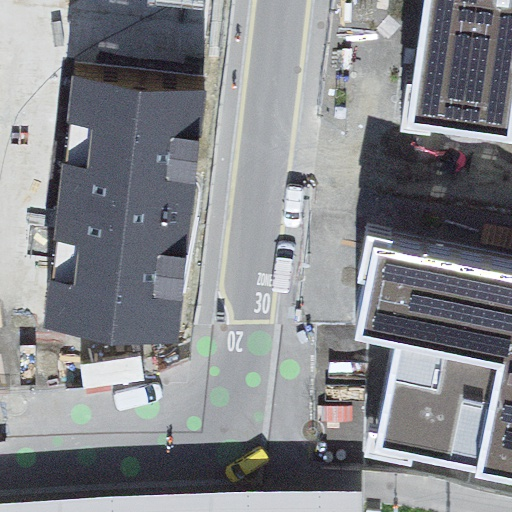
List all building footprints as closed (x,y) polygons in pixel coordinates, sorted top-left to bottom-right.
[(69,313),(46,310),(75,60),(201,74),(208,0),(0,0),(0,374),(63,375),(69,313)] [(511,0),(421,0),(412,69),(433,71),(429,109),(511,121),(511,0)] [(201,74),(75,60),(46,310),(69,313),(176,324),(204,75),(201,74)] [(511,255),(389,230),(379,266),(366,263),(355,317),(397,325),(378,420),(411,428),(409,440),(511,461),(511,255)] [(0,511),(362,511),(363,500),(205,499),(0,507),(0,511)]
